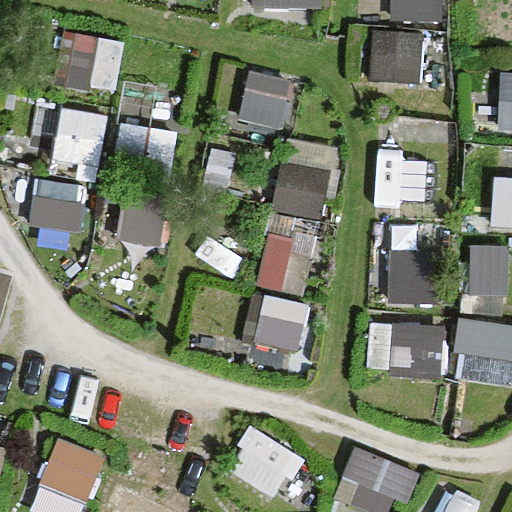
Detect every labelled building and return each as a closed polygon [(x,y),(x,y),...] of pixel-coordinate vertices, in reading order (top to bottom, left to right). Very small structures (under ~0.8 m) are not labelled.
[(444,16),(444,0),(391,0),(391,15),(444,16)] [(511,0),(471,0),(471,38),(511,38),(511,0)] [(373,24),(374,77),(425,76),(424,23),(373,24)] [(118,87),(124,32),(63,25),(57,81),(118,87)] [(251,63),(239,114),(285,125),(297,74),(251,63)] [(511,64),(502,64),(502,128),(511,127),(511,64)] [(64,101),(56,158),(102,164),(110,107),(64,101)] [(111,154),(171,164),(178,124),(117,114),(111,154)] [(305,290),(342,144),(292,132),(255,278),(305,290)] [(511,170),(494,170),(494,223),(511,223),(511,170)] [(82,227),(90,180),(38,171),(30,218),(82,227)] [(132,183),(118,230),(161,242),(174,196),(132,183)] [(510,292),(509,238),(472,239),(473,293),(510,292)] [(395,242),(393,297),(440,298),(441,243),(395,242)] [(0,269),(0,359),(1,360),(24,276),(0,269)] [(255,335),(304,345),(315,297),(265,286),(255,335)] [(371,372),(448,369),(446,314),(369,317),(371,372)] [(511,347),(511,315),(461,314),(460,346),(511,347)] [(511,351),(462,350),(462,373),(511,374),(511,351)] [(255,421),(229,465),(286,499),(312,455),(255,421)] [(90,497),(109,450),(59,431),(41,477),(90,497)] [(386,511),(400,511),(416,462),(353,442),(336,496),(386,511)] [(109,511),(192,511),(194,507),(121,480),(109,511)]
